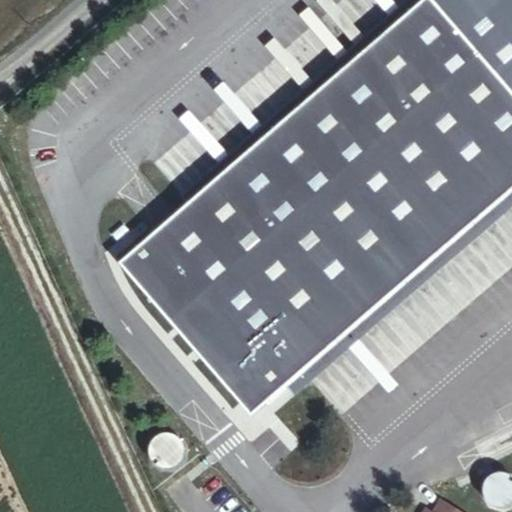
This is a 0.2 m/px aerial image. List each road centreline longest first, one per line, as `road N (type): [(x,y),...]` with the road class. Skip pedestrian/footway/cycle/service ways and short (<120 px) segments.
road 1 (unclassified): [(0,197),(147,511)]
road 2 (tertiary): [(91,0),(0,82)]
